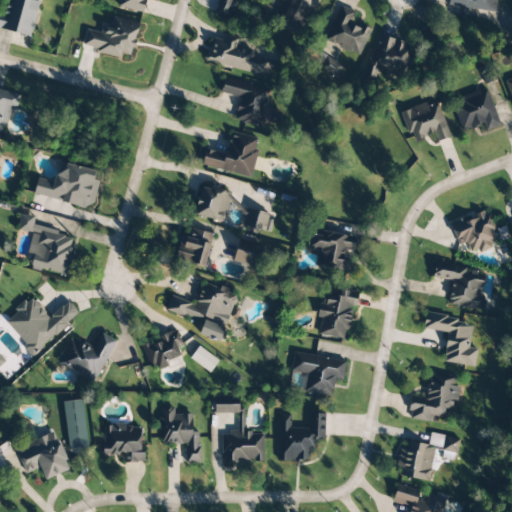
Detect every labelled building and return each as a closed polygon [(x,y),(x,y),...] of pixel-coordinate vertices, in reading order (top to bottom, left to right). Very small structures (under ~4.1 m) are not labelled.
[(39,0),(6,0),(3,16),(0,15),(0,29),(30,37),(39,0)] [(114,0),(113,6),(142,14),(145,0),(114,0)] [(217,0),(212,14),(229,21),(236,0),(217,0)] [(302,37),(318,0),(281,0),(271,24),(302,37)] [(494,12),(495,0),(448,0),(447,6),(494,12)] [(369,29),(353,22),(356,13),(338,6),(324,42),(359,55),(369,29)] [(139,24),(112,18),(110,26),(101,23),(99,32),(86,29),(82,48),(119,57),(120,54),(131,56),(139,24)] [(272,78),(276,60),(236,51),(240,38),(225,34),(223,42),(211,39),(205,62),(272,78)] [(405,72),(412,45),(376,36),(364,82),(373,84),(376,71),(395,76),(397,70),(405,72)] [(312,65),(337,77),(343,65),(318,53),(312,65)] [(239,98),(234,122),(261,127),(269,87),(224,78),(220,94),(239,98)] [(487,89),(451,101),(462,132),(483,125),(485,131),(500,126),(487,89)] [(20,96),(0,90),(0,133),(2,134),(9,109),(16,111),(20,96)] [(436,142),(449,138),(437,103),(427,106),(425,103),(399,112),(407,135),(411,133),(414,141),(433,134),(436,142)] [(201,165),(250,178),(260,139),(231,132),(225,155),(205,150),(201,165)] [(33,194),(92,209),(98,181),(93,180),(95,171),(61,163),(54,191),(35,186),(33,194)] [(201,188),(194,215),(223,222),(230,195),(201,188)] [(269,232),(273,215),(247,209),(243,227),(269,232)] [(458,245),(465,242),(469,253),(477,250),(478,252),(497,244),(492,231),(496,230),(488,209),(450,223),(458,245)] [(72,276),(74,262),(68,261),(73,235),(33,228),(34,217),(20,215),(17,230),(32,233),(30,242),(35,244),(31,269),(72,276)] [(204,267),(212,235),(192,229),(189,238),(181,236),(175,259),(204,267)] [(354,235),(311,234),(310,255),(315,255),(315,268),(346,269),(346,255),(354,255),(354,235)] [(252,266),(256,243),(237,240),(233,263),(252,266)] [(432,278),(451,281),(447,305),(482,311),(485,297),(479,296),(483,272),(434,263),(432,278)] [(193,305),(171,296),(166,309),(199,323),(202,316),(225,326),(237,296),(203,282),(193,305)] [(318,335),(346,340),(351,307),(356,308),(358,293),(338,289),(337,302),(320,299),(317,318),(321,318),(318,335)] [(4,322),(32,355),(79,315),(68,302),(49,318),(32,298),(4,322)] [(474,367),(477,350),(468,348),(472,321),(425,315),(422,329),(447,333),(442,363),(474,367)] [(148,366),(155,364),(156,367),(181,358),(177,346),(182,344),(176,330),(140,345),(148,366)] [(115,340),(100,334),(94,349),(69,338),(57,365),(97,381),(115,340)] [(218,361),(198,347),(190,359),(209,373),(218,361)] [(346,361),(293,353),(290,372),(306,375),(303,392),(331,396),(334,379),(343,381),(346,361)] [(427,397),(411,396),(408,419),(429,422),(430,416),(448,418),(450,400),(457,401),(459,387),(453,386),(455,377),(430,374),(427,397)] [(62,402),(68,450),(87,448),(81,400),(62,402)] [(263,462),(263,432),(243,432),(242,405),(214,405),(214,414),(237,413),(238,431),(229,431),(229,435),(222,435),(222,463),(263,462)] [(185,465),(199,464),(199,432),(192,432),(192,415),(174,415),(173,408),(159,408),(160,444),(184,444),(185,465)] [(277,461),(309,462),(309,449),(315,449),(315,439),(324,439),(324,414),(308,414),(308,429),(290,429),(290,414),(278,414),(277,461)] [(144,463),(143,447),(141,447),(140,425),(102,426),(104,456),(123,455),(123,464),(144,463)] [(70,470),(54,432),(15,448),(26,474),(39,468),(44,481),(70,470)] [(428,482),(433,454),(455,458),(459,439),(429,434),(427,445),(407,441),(406,449),(399,447),(396,468),(402,469),(400,477),(428,482)] [(441,511),(445,499),(422,493),(422,494),(396,487),(392,503),(405,507),(403,511),(441,511)]
